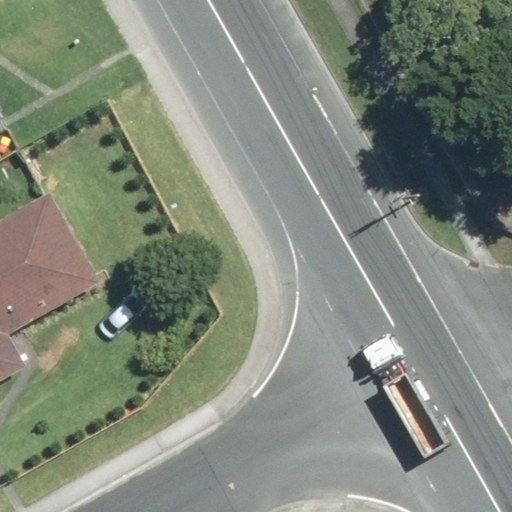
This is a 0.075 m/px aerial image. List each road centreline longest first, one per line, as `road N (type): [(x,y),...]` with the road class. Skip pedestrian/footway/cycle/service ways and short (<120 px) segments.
road 1 (secondary): [(210,0),(426,379)]
road 2 (residential): [(187,511),(426,379)]
road 3 (secondary): [(426,379),(501,511)]
